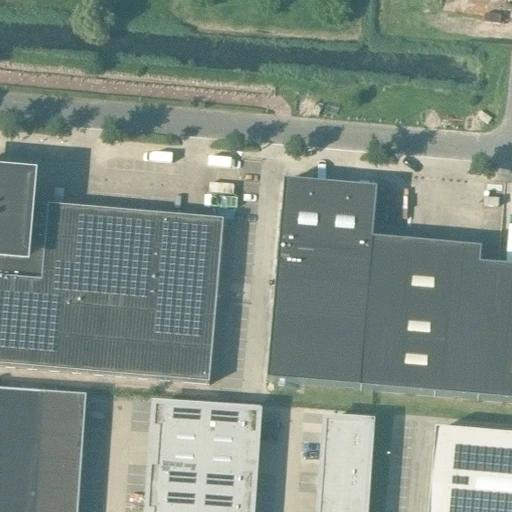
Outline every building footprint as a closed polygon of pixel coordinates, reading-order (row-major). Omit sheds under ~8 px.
[(45,209),(27,208),(27,206),(29,183),(0,180),(0,368),(208,387),(222,223),(45,208),(45,209)] [(511,270),(478,267),(480,251),(371,242),(376,192),(282,184),(265,383),(511,404),(511,270)] [(0,511),(76,511),(84,400),(45,397),(0,393),(0,511)] [(250,511),(253,471),(252,471),(252,473),(247,472),(250,435),(254,435),(254,437),(256,437),(257,413),(154,406),(152,429),(154,430),(154,428),(158,428),(156,466),(151,466),(151,464),(150,464),(146,511),(148,511),(148,510),(153,511),(152,511),(250,511)] [(324,423),(318,511),(363,511),(370,426),(324,423)] [(511,511),(511,440),(434,433),(427,511),(511,511)]
